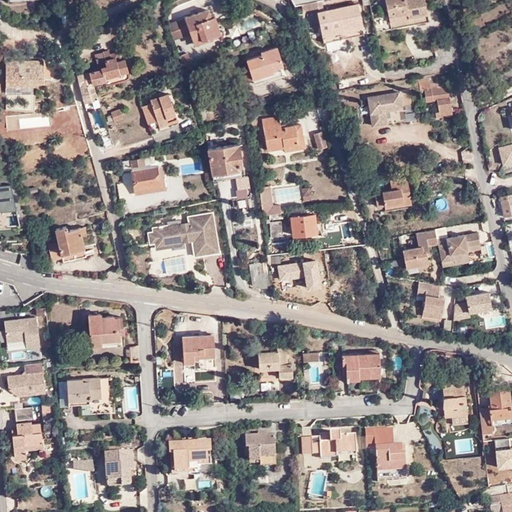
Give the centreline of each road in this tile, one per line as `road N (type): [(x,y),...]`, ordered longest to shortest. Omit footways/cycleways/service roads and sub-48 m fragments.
road 1 (unclassified): [(511,352),(414,341),(261,306),(0,274)]
road 2 (residential): [(511,317),(448,0)]
road 3 (unknown): [(246,304),(228,172)]
